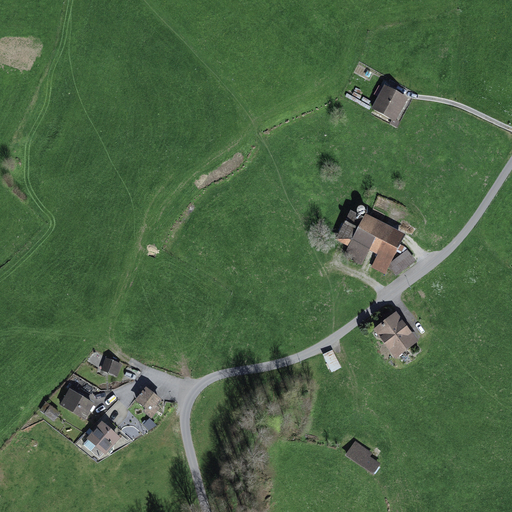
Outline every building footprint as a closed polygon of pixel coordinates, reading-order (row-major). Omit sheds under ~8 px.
[(408,101),(385,88),(372,111),(395,124),(408,101)] [(364,221),(351,214),(336,242),(348,249),(344,257),(362,267),(370,253),(378,257),(371,269),(385,276),(389,268),(393,261),(405,238),(366,217),(364,221)] [(416,263),(408,251),(393,261),(389,268),(395,277),(416,263)] [(397,314),(374,331),(396,361),(419,345),(397,314)] [(342,369),(332,351),(323,356),(332,374),(342,369)] [(106,359),(101,372),(117,378),(122,365),(106,359)] [(146,389),(135,403),(145,412),(143,414),(152,421),(161,410),(158,408),(162,403),(146,389)] [(69,391),(60,407),(85,422),(94,407),(69,391)] [(46,403),(40,412),(54,423),(61,414),(46,403)] [(157,427),(149,420),(143,426),(149,432),(157,427)] [(120,440),(102,423),(86,440),(96,449),(92,453),(99,460),(103,455),(105,457),(120,440)] [(373,455),(356,443),(346,457),(374,476),(381,466),(371,459),(373,455)]
